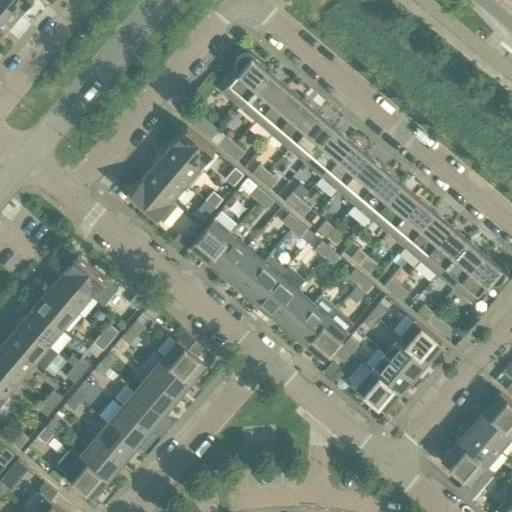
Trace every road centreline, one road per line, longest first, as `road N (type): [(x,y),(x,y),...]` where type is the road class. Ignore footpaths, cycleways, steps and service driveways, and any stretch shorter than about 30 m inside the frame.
road 1 (residential): [(511,233),(237,4),(79,196)]
road 2 (residential): [(274,362),(79,196)]
road 3 (unclassified): [(34,157),(164,0)]
road 4 (residential): [(144,511),(274,362)]
road 5 (residential): [(388,463),(511,321)]
road 6 (residential): [(0,100),(82,0)]
